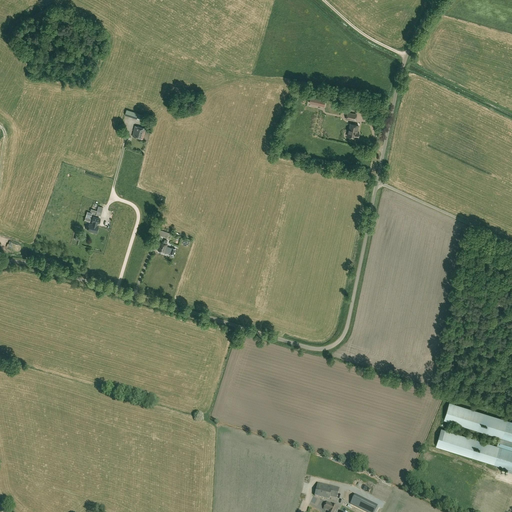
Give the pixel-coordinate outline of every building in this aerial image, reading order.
[(146,116),(127,110),(125,115),(144,121),(146,116)] [(347,112),(346,120),(356,122),(358,114),(347,112)] [(350,124),(348,137),(356,139),(356,138),(358,139),(359,133),(357,133),(359,126),(350,124)] [(143,139),(145,131),(146,128),(135,126),(133,137),(143,139)] [(97,232),(98,226),(97,225),(97,222),(93,222),(92,224),(89,223),(87,230),(97,232)] [(161,243),(158,250),(165,253),(168,245),(161,243)] [(444,420),(500,437),(497,446),(442,429),(436,446),(509,469),(508,472),(511,473),(511,422),(449,403),(444,420)] [(340,488),(318,483),(315,496),(329,499),(330,497),(337,498),(340,488)] [(366,511),(369,511),(373,504),(355,495),(350,504),(366,511)] [(509,511),(510,511),(510,508),(510,505),(508,502),(506,499),(503,497),(500,496),(497,495),(494,496),(491,497),(488,499),(486,501),(484,505),(483,508),(484,511),(483,511),(509,511)] [(327,511),(336,511),(339,508),(332,504),(331,505),(327,502),(323,509),(328,511),(327,511)]
